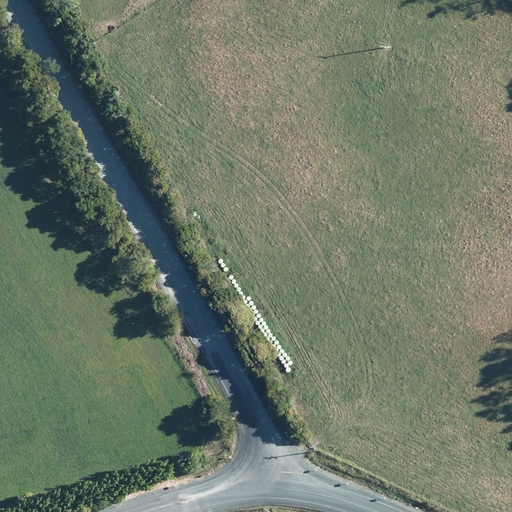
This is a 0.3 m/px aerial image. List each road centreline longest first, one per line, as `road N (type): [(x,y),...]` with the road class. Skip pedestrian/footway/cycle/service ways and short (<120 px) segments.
road 1 (unclassified): [(274,488),(266,445),(227,367),(12,0)]
road 2 (tertiary): [(274,488),(148,511)]
